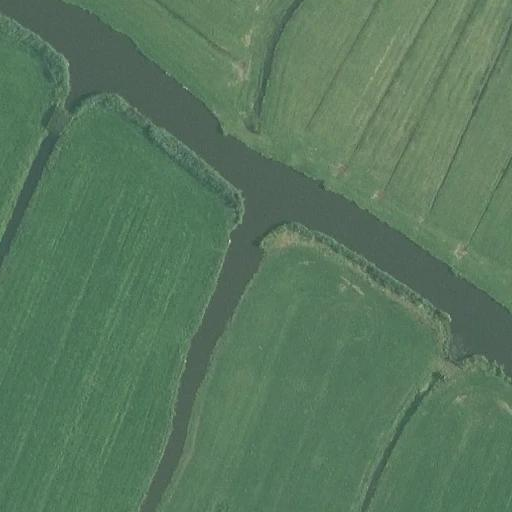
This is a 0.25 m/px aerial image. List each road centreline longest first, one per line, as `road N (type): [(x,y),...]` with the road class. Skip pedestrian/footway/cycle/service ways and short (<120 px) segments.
road 1 (track): [(220,114),(237,135),(511,296)]
road 2 (track): [(511,409),(428,361),(352,454)]
